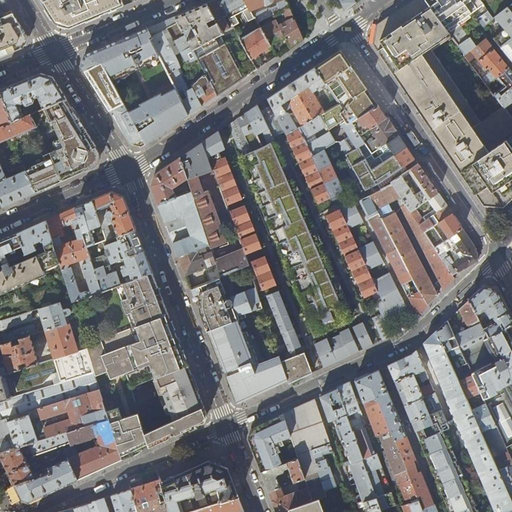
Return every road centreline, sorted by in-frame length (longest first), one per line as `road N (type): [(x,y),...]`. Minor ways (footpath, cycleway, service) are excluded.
road 1 (residential): [(496,254),(407,342),(227,425)]
road 2 (residential): [(227,425),(127,170)]
road 3 (residential): [(496,254),(347,30)]
road 4 (residential): [(347,30),(127,170)]
road 5 (residential): [(227,425),(30,511)]
road 6 (residential): [(127,170),(54,51)]
road 7 (residential): [(127,170),(0,225)]
road 8 (residential): [(54,51),(175,0)]
